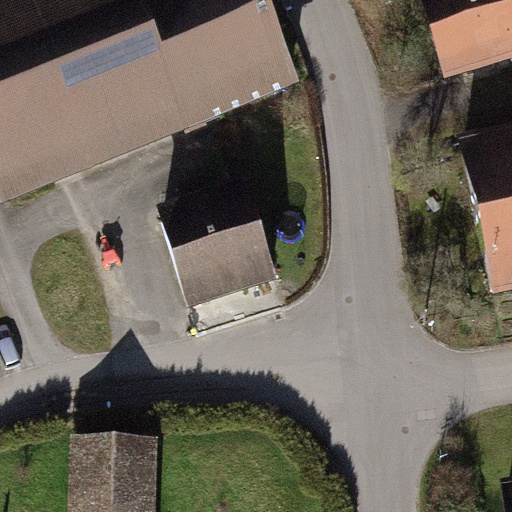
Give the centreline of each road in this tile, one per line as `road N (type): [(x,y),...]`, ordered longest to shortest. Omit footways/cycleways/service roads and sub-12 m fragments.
road 1 (residential): [(0,406),(46,389),(157,373),(379,374)]
road 2 (residential): [(379,374),(358,132),(316,0)]
road 3 (unclassified): [(379,374),(388,511)]
road 4 (residential): [(511,375),(379,374)]
